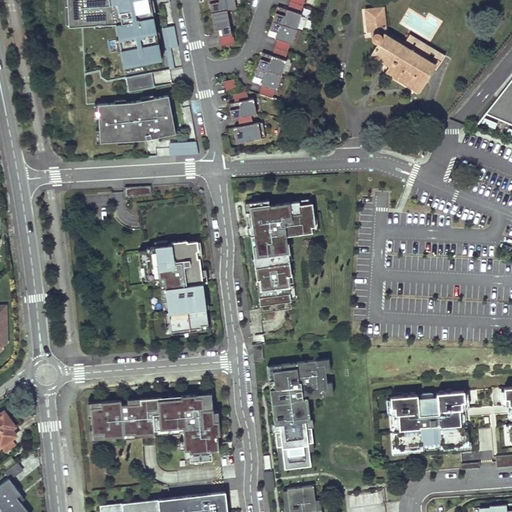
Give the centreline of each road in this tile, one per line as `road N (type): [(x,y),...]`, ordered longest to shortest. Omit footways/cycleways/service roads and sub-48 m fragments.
road 1 (residential): [(18,180),(215,167)]
road 2 (residential): [(215,167),(239,360)]
road 3 (tertiary): [(18,180),(42,360)]
road 4 (residential): [(60,374),(239,360)]
road 5 (residential): [(239,360),(253,511)]
road 6 (tertiary): [(46,390),(58,511)]
